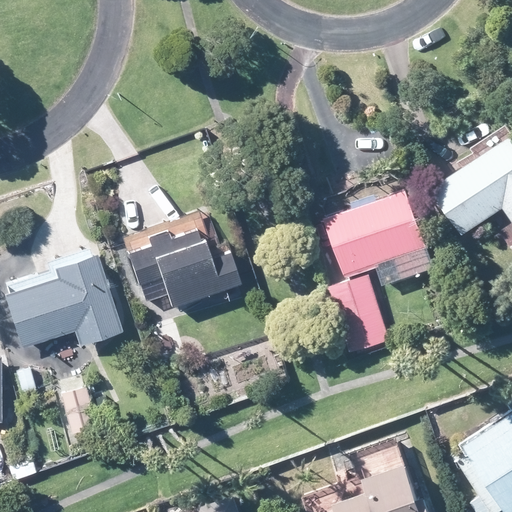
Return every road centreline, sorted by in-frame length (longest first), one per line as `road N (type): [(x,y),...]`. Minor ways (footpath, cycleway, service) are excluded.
road 1 (residential): [(0,153),(47,134),(93,91),(113,40),(117,0)]
road 2 (residential): [(255,0),(312,32),(339,36),(411,22),(437,0)]
